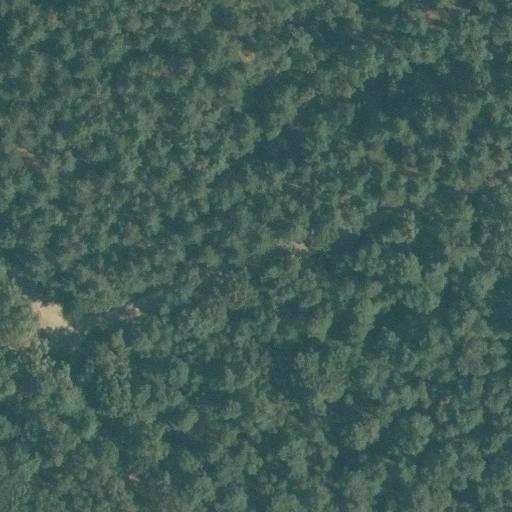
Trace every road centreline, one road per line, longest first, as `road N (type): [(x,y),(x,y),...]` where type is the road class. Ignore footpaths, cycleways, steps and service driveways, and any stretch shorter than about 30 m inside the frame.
road 1 (track): [(0,246),(49,321),(511,163)]
road 2 (track): [(170,511),(49,321),(0,323)]
